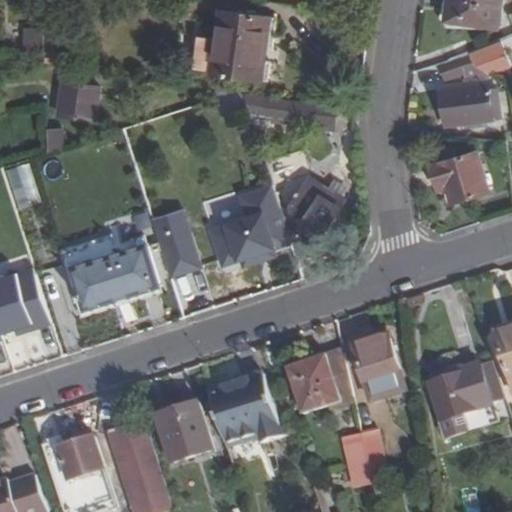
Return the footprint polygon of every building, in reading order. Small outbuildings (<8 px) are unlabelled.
[(451,0),(449,20),(499,27),(502,0),(451,0)] [(199,72),(221,75),(272,82),(280,21),(228,14),(225,40),(204,37),(199,72)] [(47,57),(48,30),(32,30),(32,57),(47,57)] [(500,41),(469,53),(471,64),(487,75),(488,76),(510,67),(500,41)] [(469,53),(441,65),(447,82),(469,75),(469,81),(477,80),(484,79),(487,75),(471,64),(469,53)] [(477,80),(469,81),(469,88),(477,88),(477,80)] [(95,91),(59,86),(53,120),(89,126),(95,91)] [(477,88),(469,88),(447,91),(451,126),(469,123),(478,122),(501,119),(498,92),(492,92),(490,86),(477,88)] [(332,106),(270,97),(268,118),(330,126),(332,106)] [(330,126),(268,118),(267,124),(334,133),(338,107),(332,106),(330,126)] [(55,138),(41,136),(36,159),(52,153),(55,138)] [(480,152),(436,165),(445,193),(453,191),(456,202),(492,191),(480,152)] [(296,208),(284,211),(285,213),(294,240),(303,236),(321,247),(349,201),(312,180),(296,208)] [(284,211),(278,192),(251,202),(256,218),(215,231),(227,266),(293,245),(283,214),(285,213),(284,211)] [(193,210),(158,216),(169,278),(204,272),(193,210)] [(119,254),(151,243),(148,233),(115,244),(119,254)] [(119,254),(115,244),(112,234),(67,250),(87,311),(165,285),(151,243),(119,254)] [(22,302),(0,303),(0,334),(23,334),(22,302)] [(511,328),(496,333),(511,385),(511,328)] [(387,342),(354,350),(362,387),(396,380),(387,342)] [(344,402),(328,356),(289,368),(304,414),(344,402)] [(492,409),(504,405),(493,367),(479,371),(492,409)] [(493,410),(492,409),(479,371),(479,369),(463,374),(468,390),(433,401),(441,426),(445,439),(497,423),(493,410)] [(264,378),(210,395),(227,447),(259,437),(262,446),(284,439),(264,378)] [(199,404),(159,416),(175,464),(214,452),(199,404)] [(172,511),(174,511),(146,421),(110,432),(135,511),(172,511)] [(62,485),(70,511),(107,511),(118,508),(94,438),(60,449),(52,426),(37,430),(45,454),(47,454),(59,486),(62,485)] [(381,430),(344,439),(356,490),(394,480),(381,430)] [(26,511),(47,511),(36,476),(16,482),(26,511)] [(0,511),(26,511),(16,482),(10,485),(8,481),(0,483),(0,511)]
